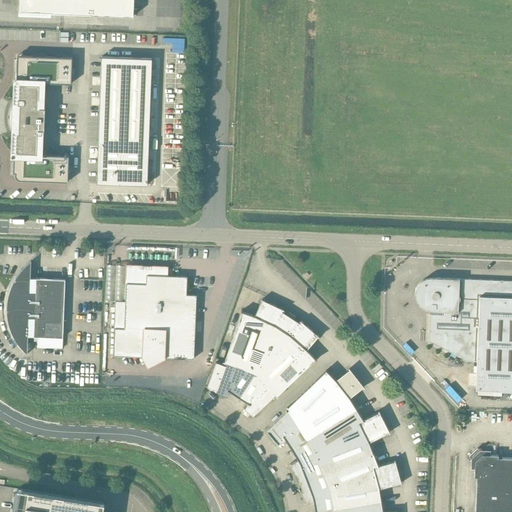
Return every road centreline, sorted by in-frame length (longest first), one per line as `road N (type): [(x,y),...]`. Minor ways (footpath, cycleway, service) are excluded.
road 1 (unclassified): [(441,511),(443,416),(360,325),(354,242)]
road 2 (unclassified): [(213,236),(222,0)]
road 3 (unclassified): [(213,236),(0,227)]
road 4 (unclassified): [(184,459),(151,441),(34,428),(0,410)]
road 5 (unclassified): [(511,248),(354,242)]
road 6 (unclassified): [(354,242),(213,236)]
